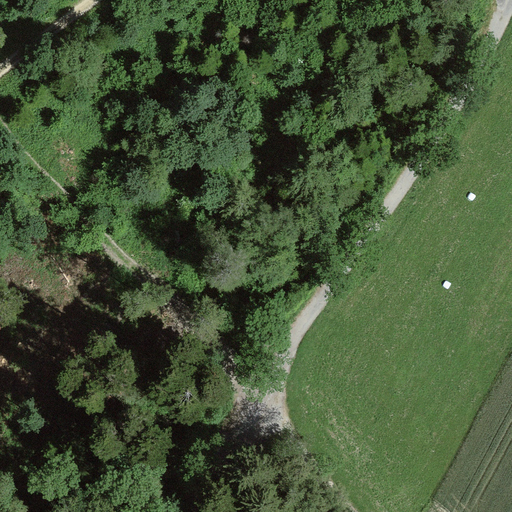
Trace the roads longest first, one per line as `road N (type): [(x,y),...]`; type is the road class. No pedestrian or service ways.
road 1 (residential): [(509,16),(275,346),(266,386)]
road 2 (track): [(343,511),(283,454),(266,386)]
road 3 (track): [(185,511),(266,386)]
road 4 (track): [(108,0),(0,82)]
